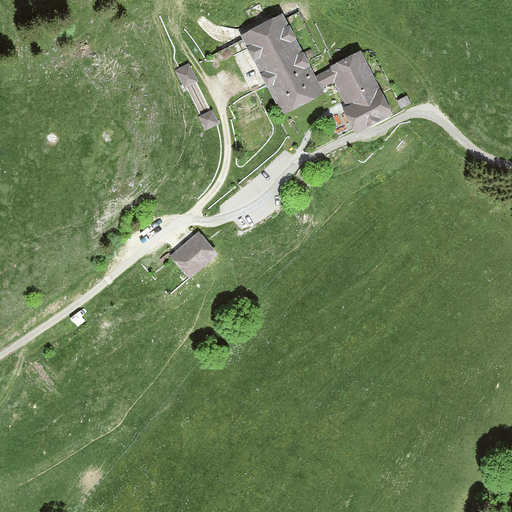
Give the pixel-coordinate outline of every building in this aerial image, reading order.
[(278,116),(322,94),(320,91),(314,77),(283,14),(239,36),(278,116)] [(348,108),(343,111),(354,133),(388,116),(357,52),(327,66),(329,70),(336,83),(348,108)] [(195,79),(186,62),(173,69),(182,86),(195,79)] [(336,83),(329,70),(314,77),(320,91),(336,83)] [(407,96),(398,100),(401,108),(411,104),(407,96)] [(217,122),(210,108),(197,115),(204,129),(217,122)] [(171,252),(190,273),(217,249),(199,228),(171,252)]
